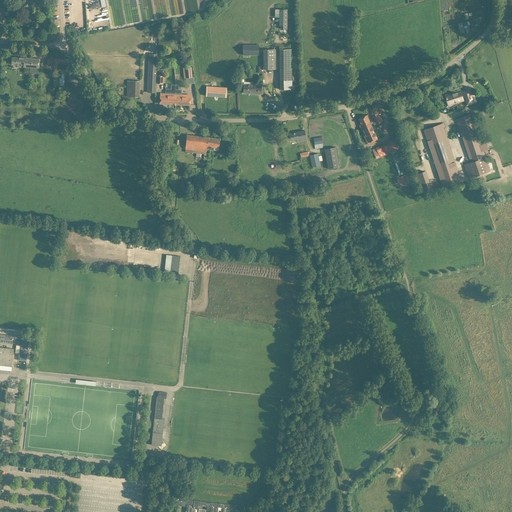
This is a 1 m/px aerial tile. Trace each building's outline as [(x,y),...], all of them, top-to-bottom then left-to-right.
[(243,55),(259,55),(259,45),(243,45),(243,55)] [(263,49),(263,69),(276,69),(275,49),(263,49)] [(279,49),(280,89),(292,89),(292,49),(279,49)] [(148,88),(148,92),(157,92),(157,88),(157,58),(157,54),(148,53),(148,57),(148,88)] [(12,57),(11,62),(11,64),(23,65),(23,67),(25,67),(30,67),(39,68),(39,59),(12,57)] [(51,67),(53,67),(58,67),(58,65),(60,65),(60,64),(68,64),(68,59),(47,57),(47,64),(51,65),(51,67)] [(52,73),(53,79),(54,79),(54,87),(59,87),(64,87),(64,74),(59,74),(59,72),(52,73)] [(127,96),(139,97),(139,81),(127,80),(127,96)] [(255,94),(262,94),(262,87),(255,87),(255,84),(243,84),(243,93),(255,93),(255,94)] [(206,88),(206,96),(214,96),(218,96),(226,97),(226,89),(226,87),(222,87),(219,87),(214,86),(211,86),(207,86),(206,88)] [(444,100),(444,102),(445,106),(446,107),(447,107),(448,107),(448,106),(449,106),(448,105),(452,104),(453,106),(454,106),(456,105),(457,104),(456,103),(463,101),(463,100),(465,99),(467,105),(474,103),(474,102),(473,103),(471,96),(472,96),(471,93),(469,89),(462,91),(462,92),(460,92),(460,90),(459,90),(460,91),(456,92),(456,93),(452,94),(452,92),(445,95),(447,100),(444,100)] [(160,94),(160,104),(175,104),(184,105),(190,105),(191,97),(191,95),(186,95),(175,94),(160,94)] [(371,113),(376,124),(384,121),(380,113),(378,114),(377,110),(371,113)] [(471,114),(456,119),(471,162),(464,165),(469,178),(490,171),(485,158),(481,145),(486,143),(484,138),(479,139),(471,114)] [(359,118),(358,118),(360,124),(359,125),(360,128),(361,128),(366,126),(367,129),(372,126),(369,119),(367,115),(359,118)] [(424,130),(443,187),(461,180),(442,124),(424,130)] [(366,126),(361,128),(367,143),(377,139),(372,126),(367,129),(366,126)] [(289,133),(289,138),(290,140),(297,139),(297,141),(307,139),(305,130),(289,133)] [(185,149),(207,152),(207,146),(219,147),(220,139),(187,135),(185,149)] [(322,137),(314,138),(314,141),(316,148),(323,147),(322,140),(322,137)] [(394,140),(386,143),(390,152),(398,149),(394,140)] [(386,143),(372,149),(375,156),(379,155),(380,157),(390,152),(386,143)] [(325,149),(328,168),(339,166),(336,147),(325,149)] [(309,155),(312,167),(320,165),(317,154),(309,155)] [(416,174),(422,193),(432,190),(425,171),(416,174)] [(170,274),(178,275),(180,256),(173,255),(170,274)] [(0,334),(0,341),(20,344),(18,360),(26,361),(29,337),(0,334)] [(0,347),(0,365),(11,366),(13,349),(0,347)] [(164,442),(162,439),(163,428),(164,428),(163,427),(163,425),(164,425),(163,424),(164,419),(162,418),(164,398),(166,399),(166,395),(167,392),(159,391),(158,393),(158,396),(156,397),(151,445),(157,445),(158,446),(164,442)] [(186,502),(186,503),(194,504),(193,507),(194,507),(194,509),(197,509),(198,507),(198,501),(188,500),(187,500),(186,500),(186,502)] [(198,501),(198,507),(202,507),(202,505),(207,506),(206,510),(209,511),(210,506),(210,502),(198,501)]
